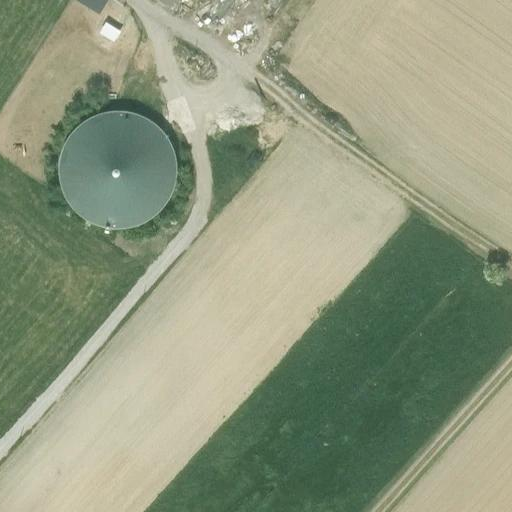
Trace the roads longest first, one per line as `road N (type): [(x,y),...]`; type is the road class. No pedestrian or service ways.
road 1 (track): [(511,267),(134,0)]
road 2 (track): [(0,450),(256,156),(300,116)]
road 3 (track): [(379,511),(511,364)]
